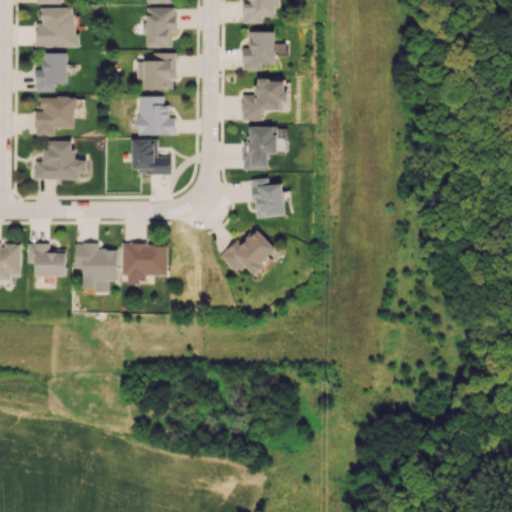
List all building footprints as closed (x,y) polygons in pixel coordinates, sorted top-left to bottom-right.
[(274,15),(274,6),(278,6),(278,0),(251,0),(251,2),(242,2),(243,22),(262,22),(262,15),(274,15)] [(175,30),(175,6),(145,7),(146,46),(171,46),(171,30),(175,30)] [(79,45),(79,33),(74,33),(74,7),(42,7),(42,22),(36,22),(36,45),(79,45)] [(242,47),(241,69),(261,69),(261,62),(274,62),(275,31),(251,30),(251,47),(242,47)] [(35,91),(54,90),(54,83),(67,83),(67,52),(43,52),(43,68),(34,68),(35,91)] [(174,52),(152,52),(152,59),(143,59),(142,89),(174,89),(174,52)] [(261,109),(282,109),(282,101),(285,101),(286,79),(255,78),(255,94),(241,94),(241,119),(261,119),(261,109)] [(40,95),(40,110),(35,110),(35,135),(54,135),(54,127),(74,127),(75,96),(40,95)] [(174,133),(174,116),(168,117),(168,104),(163,104),(163,95),(137,95),(138,134),(174,133)] [(267,168),(267,153),(277,153),(276,126),(248,126),(248,141),(242,141),(242,168),(267,168)] [(170,156),(157,156),(157,138),(130,138),(131,172),(170,171),(170,156)] [(34,178),(78,179),(78,171),(86,171),(86,159),(73,159),(73,140),(47,140),(47,148),(42,148),(42,160),(34,160),(34,178)] [(256,217),(285,214),(281,183),(268,184),(268,176),(250,178),(252,201),(254,200),(256,217)] [(275,248),(257,229),(241,244),(236,239),(219,255),(236,272),(244,264),(254,275),(262,267),(259,263),(275,248)] [(49,242),(27,242),(27,262),(34,262),(34,275),(65,275),(66,249),(49,249),(49,242)] [(116,249),(98,249),(98,242),(74,242),(74,267),(82,267),(82,288),(92,288),(92,291),(108,291),(108,280),(116,280),(116,249)] [(0,278),(9,278),(10,274),(19,275),(20,244),(0,243),(0,278)] [(166,275),(167,243),(122,243),(121,275),(127,275),(127,282),(145,282),(145,275),(166,275)]
